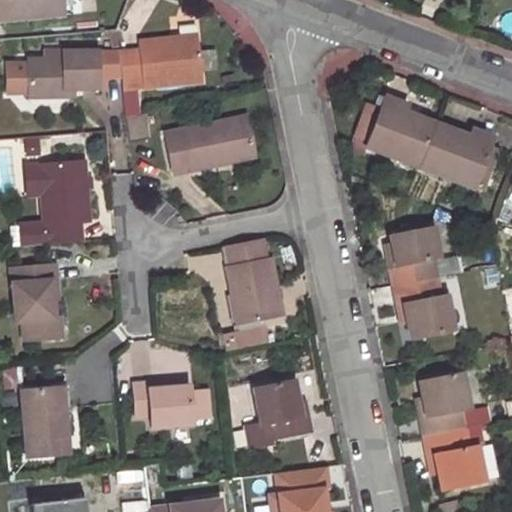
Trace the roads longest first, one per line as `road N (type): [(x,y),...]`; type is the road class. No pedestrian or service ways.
road 1 (residential): [(320,206),(385,511)]
road 2 (residential): [(292,2),(511,86)]
road 3 (residential): [(292,2),(285,25),(320,206)]
road 4 (residential): [(320,206),(134,249)]
